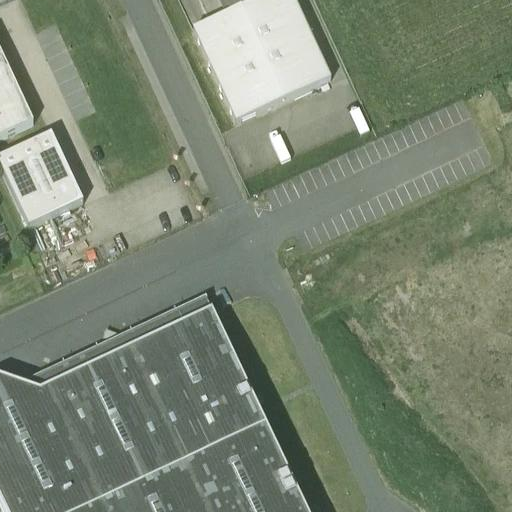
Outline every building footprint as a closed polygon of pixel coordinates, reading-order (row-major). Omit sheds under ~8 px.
[(265,0),(224,19),(217,22),(201,29),(191,34),(234,129),(330,85),(290,0),(265,0)] [(215,0),(224,19),(265,0),(215,0)] [(0,142),(32,128),(0,57),(0,142)] [(50,139),(0,161),(0,175),(27,234),(82,208),(50,139)] [(302,511),(212,318),(40,398),(0,384),(0,511),(302,511)]
